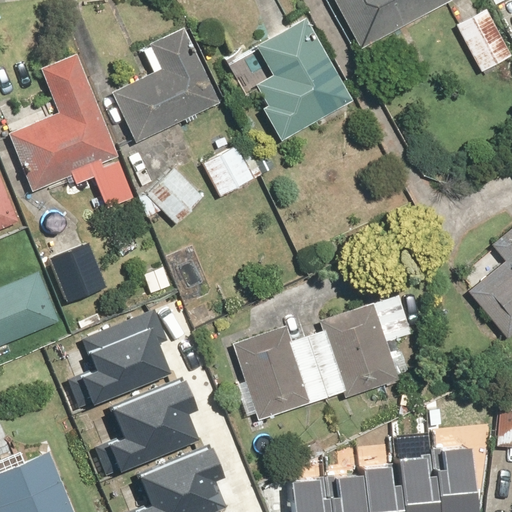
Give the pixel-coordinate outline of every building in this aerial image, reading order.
[(337,0),(362,45),(446,0),(337,0)] [(511,52),(487,5),(457,21),(483,69),(511,53),(511,52)] [(355,97),(309,11),(256,40),(273,72),(258,80),(269,101),(264,104),(282,137),(355,97)] [(145,49),(154,68),(113,88),(139,140),(222,99),(185,21),(152,37),(155,44),(145,49)] [(136,195),(78,49),(42,63),(60,109),(12,127),(35,185),(74,169),(79,182),(97,175),(108,205),(136,195)] [(204,160),(221,194),(266,172),(249,137),(204,160)] [(152,192),(141,196),(148,215),(164,209),(176,222),(203,196),(177,168),(152,192)] [(0,226),(20,218),(0,169),(0,226)] [(510,335),(511,332),(511,226),(495,240),(508,256),(470,287),(510,335)] [(91,239),(50,255),(67,299),(108,283),(91,239)] [(172,287),(164,264),(143,271),(152,294),(172,287)] [(0,343),(60,320),(41,270),(0,286),(0,343)] [(286,323),(236,340),(249,378),(238,382),(249,413),(258,409),(260,417),(344,389),(346,393),(401,375),(393,349),(403,346),(399,335),(412,331),(399,291),(323,317),(326,328),(292,339),(286,323)] [(93,367),(77,373),(86,396),(165,364),(154,339),(162,336),(152,310),(81,338),(93,367)] [(121,432),(105,438),(114,461),(192,429),(182,405),(190,401),(179,375),(109,404),(121,432)] [(511,407),(502,407),(500,443),(511,443),(511,407)] [(149,498),(133,504),(136,511),(178,511),(221,495),(211,470),(219,467),(208,441),(138,470),(149,498)] [(76,511),(51,448),(0,469),(0,508),(1,511),(76,511)] [(287,511),(475,511),(473,474),(417,478),(416,465),(369,468),(370,481),(327,484),(326,466),(297,468),(298,488),(302,488),(303,504),(287,505),(287,511)] [(511,511),(511,468),(490,466),(485,511),(511,511)]
